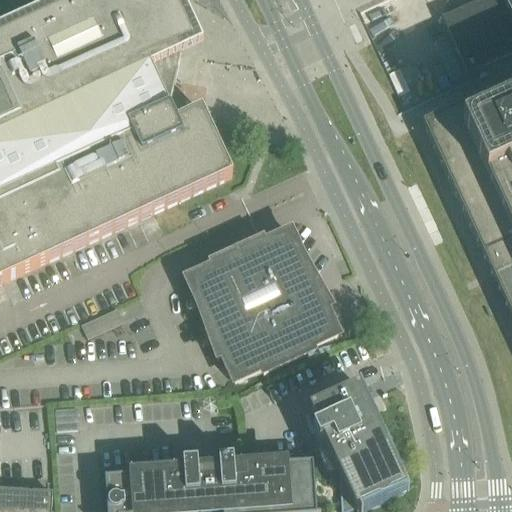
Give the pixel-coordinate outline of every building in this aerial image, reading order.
[(0,287),(233,180),(202,114),(176,126),(170,113),(176,85),(181,59),(203,48),(180,0),(66,0),(0,28),(0,287)] [(511,89),(424,129),(484,259),(494,255),(511,293),(511,0),(488,0),(442,21),(467,76),(511,54),(511,89)] [(263,249),(262,246),(213,268),(215,271),(187,284),(200,311),(218,362),(219,361),(222,360),(224,367),(228,373),(235,387),(248,381),(256,379),(263,376),(264,378),(266,377),(312,356),(311,352),(338,340),(325,312),(329,311),(330,310),(303,264),(291,236),(263,249)] [(464,273),(481,263),(468,241),(451,251),(464,273)] [(115,310),(79,327),(85,341),(122,325),(115,310)] [(341,511),(355,511),(357,511),(371,511),(409,495),(360,390),(359,390),(360,394),(315,415),(313,411),(311,412),(321,434),(313,437),(319,450),(327,447),(340,473),(341,511)] [(120,481),(105,482),(107,511),(317,511),(314,467),(299,468),(235,473),(234,464),(218,465),(198,467),(184,468),(184,476),(120,481)] [(0,511),(52,511),(53,497),(0,493),(0,511)]
